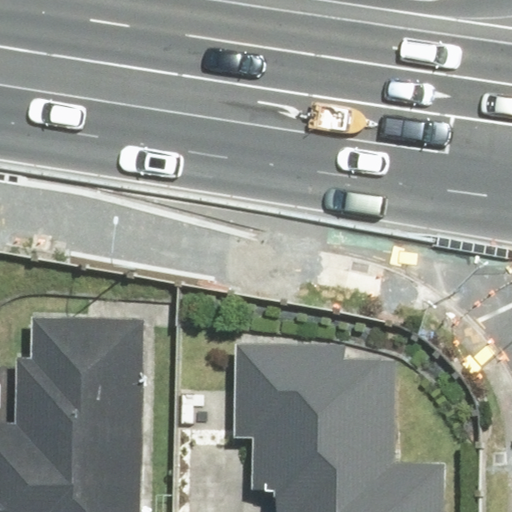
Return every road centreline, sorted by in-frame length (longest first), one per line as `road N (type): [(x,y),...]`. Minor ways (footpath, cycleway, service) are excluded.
road 1 (primary): [(511,318),(445,244),(277,104)]
road 2 (primary): [(277,104),(0,64)]
road 3 (primary): [(277,104),(511,0)]
road 4 (primary): [(511,139),(277,104)]
